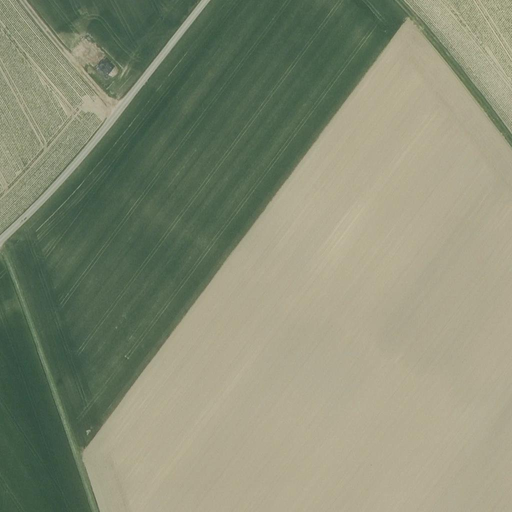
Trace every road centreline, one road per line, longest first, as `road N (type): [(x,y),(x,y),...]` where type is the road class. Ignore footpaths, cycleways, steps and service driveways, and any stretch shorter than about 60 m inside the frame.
road 1 (unclassified): [(202,0),(70,166),(0,238)]
road 2 (track): [(108,119),(23,0)]
